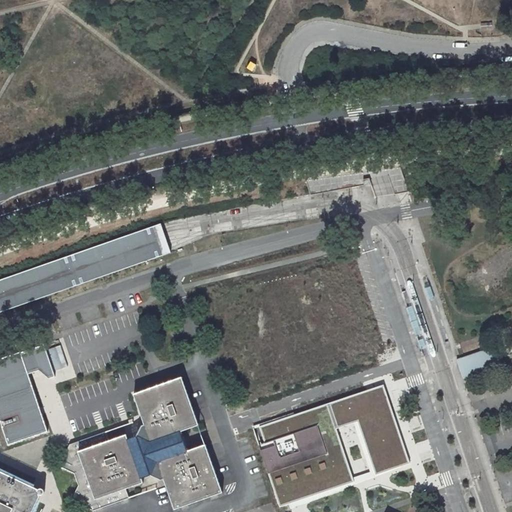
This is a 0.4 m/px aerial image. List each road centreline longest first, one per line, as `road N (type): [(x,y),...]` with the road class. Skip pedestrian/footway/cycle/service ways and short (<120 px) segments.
road 1 (unclassified): [(0,332),(170,270),(360,222)]
road 2 (primary): [(0,222),(175,170),(296,147)]
road 3 (residential): [(360,222),(457,511)]
road 4 (primary): [(292,118),(0,193)]
road 5 (residential): [(511,50),(316,33),(293,56),(286,79),(292,118)]
road 6 (primary): [(511,95),(292,118)]
road 7 (primary): [(296,147),(511,123)]
road 8 (unclassified): [(360,222),(511,195)]
road 9 (track): [(511,152),(374,163)]
